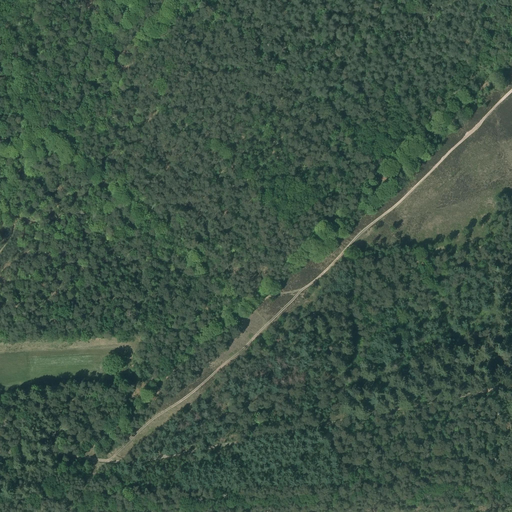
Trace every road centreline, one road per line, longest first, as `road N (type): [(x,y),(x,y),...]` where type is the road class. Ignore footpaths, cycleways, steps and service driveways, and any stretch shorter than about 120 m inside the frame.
road 1 (track): [(511,89),(195,389),(106,462)]
road 2 (track): [(0,453),(119,463),(511,386)]
road 3 (track): [(47,143),(246,306),(301,289)]
